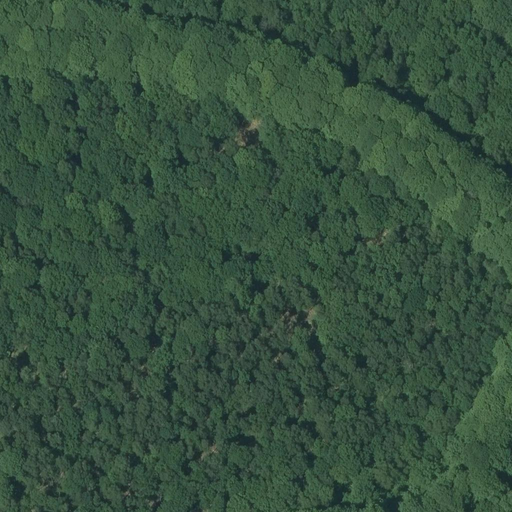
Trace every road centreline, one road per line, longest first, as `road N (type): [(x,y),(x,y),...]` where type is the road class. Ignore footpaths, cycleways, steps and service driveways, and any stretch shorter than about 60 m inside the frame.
road 1 (track): [(356,131),(221,75),(159,62),(0,63)]
road 2 (track): [(511,242),(446,184),(356,131)]
